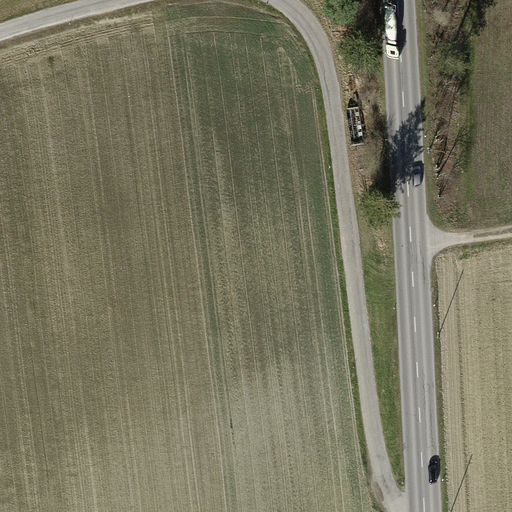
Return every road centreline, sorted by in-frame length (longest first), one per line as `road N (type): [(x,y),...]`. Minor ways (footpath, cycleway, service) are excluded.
road 1 (track): [(411,511),(387,483),(332,76),(310,19),(283,0)]
road 2 (secondary): [(398,0),(427,511)]
road 3 (track): [(137,0),(0,41)]
